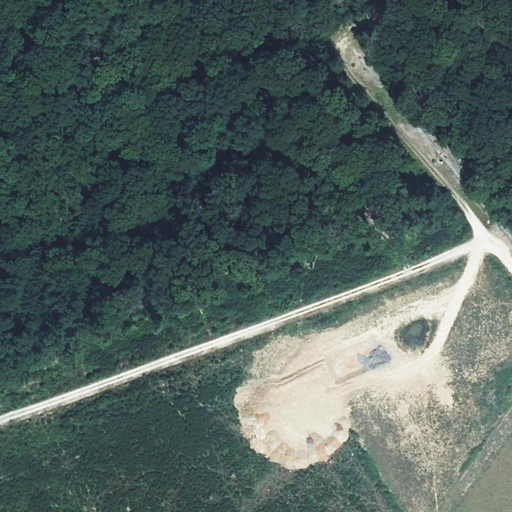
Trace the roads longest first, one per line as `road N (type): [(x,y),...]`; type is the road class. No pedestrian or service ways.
road 1 (track): [(0,415),(489,235)]
road 2 (track): [(511,266),(334,53)]
